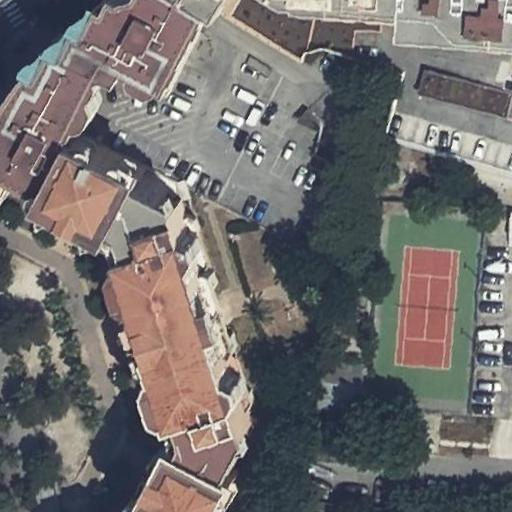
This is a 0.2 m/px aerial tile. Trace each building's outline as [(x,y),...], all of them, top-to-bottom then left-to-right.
[(113,0),(110,5),(104,2),(90,29),(83,27),(68,52),(58,48),(49,63),(54,65),(48,76),(30,67),(28,68),(7,96),(0,108),(0,139),(1,140),(0,142),(0,158),(16,167),(46,183),(63,192),(68,208),(94,222),(110,216),(120,221),(129,248),(121,250),(136,300),(131,301),(149,357),(154,356),(179,436),(173,448),(167,450),(151,478),(155,490),(147,506),(152,508),(150,511),(213,511),(238,465),(229,460),(238,441),(231,437),(239,421),(250,418),(246,405),(250,396),(236,350),(229,347),(233,339),(210,267),(202,263),(206,255),(193,214),(184,209),(180,196),(172,199),(163,194),(168,184),(140,170),(144,164),(75,128),(108,64),(118,69),(126,55),(131,44),(176,68),(209,5),(200,0),(113,0)] [(110,5),(113,0),(104,0),(101,3),(83,27),(90,29),(104,2),(110,5)] [(511,0),(200,0),(209,5),(217,10),(223,0),(291,0),(297,4),(405,14),(405,31),(427,33),(511,38),(511,0)] [(68,52),(83,27),(79,25),(58,48),(68,52)] [(131,44),(126,55),(171,78),(176,68),(131,44)] [(58,48),(30,67),(48,76),(54,65),(49,63),(58,48)] [(511,511),(511,173),(380,136),(284,497),(297,499),(379,506),(468,511),(511,511)] [(0,197),(16,167),(0,158),(0,142),(1,140),(0,139),(0,197)] [(63,192),(46,183),(38,199),(111,236),(131,301),(136,300),(121,250),(129,248),(120,221),(110,216),(94,222),(68,208),(63,192)] [(243,216),(236,232),(268,246),(275,230),(243,216)] [(154,356),(149,357),(170,423),(131,497),(147,506),(155,490),(151,478),(167,450),(173,448),(179,436),(154,356)] [(229,460),(238,465),(255,433),(250,418),(239,421),(231,437),(238,441),(229,460)] [(287,474),(276,471),(272,487),(283,490),(287,474)]
